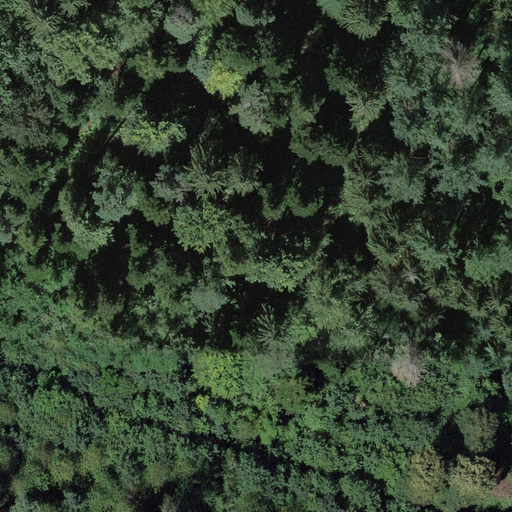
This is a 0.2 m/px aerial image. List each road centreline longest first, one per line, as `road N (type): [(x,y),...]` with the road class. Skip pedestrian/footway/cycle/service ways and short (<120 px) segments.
road 1 (track): [(0,232),(72,301),(172,373),(279,424),(425,466),(463,485),(479,511)]
road 2 (track): [(0,366),(205,455),(450,511)]
